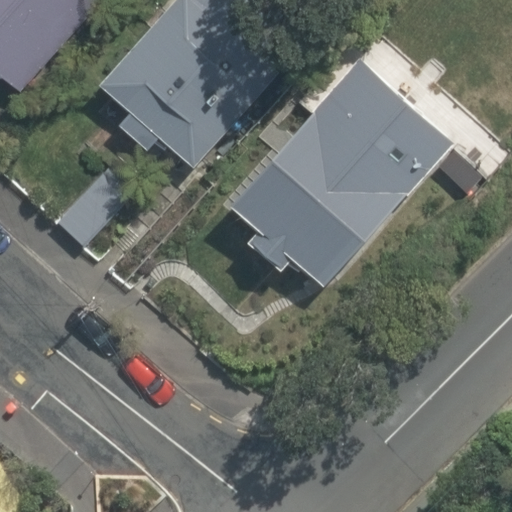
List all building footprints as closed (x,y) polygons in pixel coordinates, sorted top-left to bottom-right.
[(78,0),(0,0),(0,71),(14,82),(78,0)] [(103,105),(92,119),(137,155),(148,142),(186,173),(312,19),(288,0),(151,0),(80,87),(103,105)] [(230,237),(267,266),(278,251),(317,282),(425,146),(322,65),(214,200),(242,222),(230,237)] [(79,248),(131,193),(105,168),(53,224),(79,248)] [(0,511),(32,511),(0,483),(0,511)]
